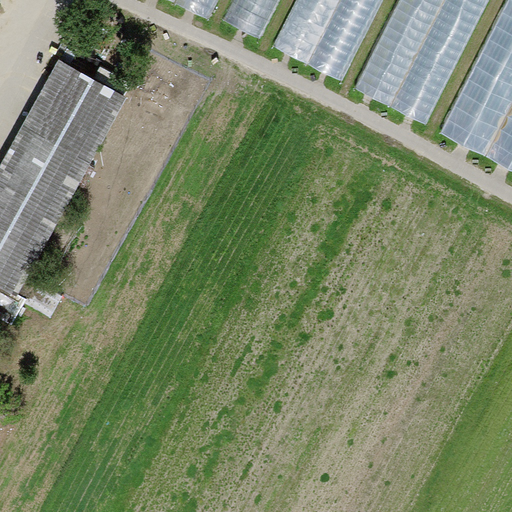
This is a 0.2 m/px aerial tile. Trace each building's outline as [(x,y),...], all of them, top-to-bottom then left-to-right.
[(273,0),(230,0),(225,11),(259,29),(273,0)] [(330,0),(292,0),(275,35),(305,50),(330,0)] [(374,0),(338,0),(311,55),(339,69),(374,0)] [(436,0),(397,0),(358,78),(389,94),(436,0)] [(480,0),(443,0),(395,95),(424,110),(480,0)] [(511,80),(511,0),(505,0),(444,121),(482,140),(511,80)] [(123,83),(60,48),(0,152),(0,315),(3,310),(0,308),(0,299),(11,280),(24,287),(21,292),(48,307),(62,284),(22,262),(123,83)] [(511,102),(490,146),(511,157),(511,102)]
